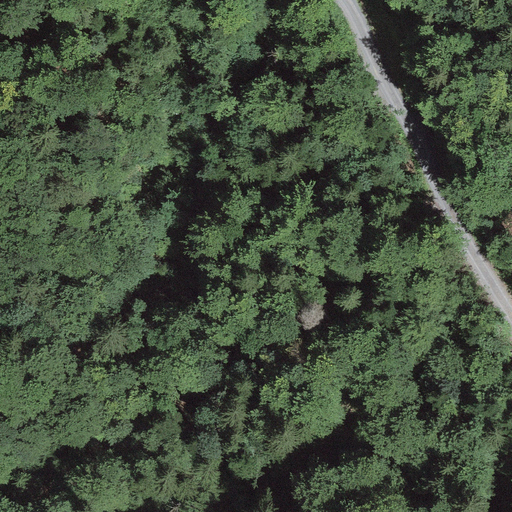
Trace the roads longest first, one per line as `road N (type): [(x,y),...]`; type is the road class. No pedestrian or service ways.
road 1 (track): [(348,0),(511,318)]
road 2 (track): [(442,0),(489,80),(495,131)]
